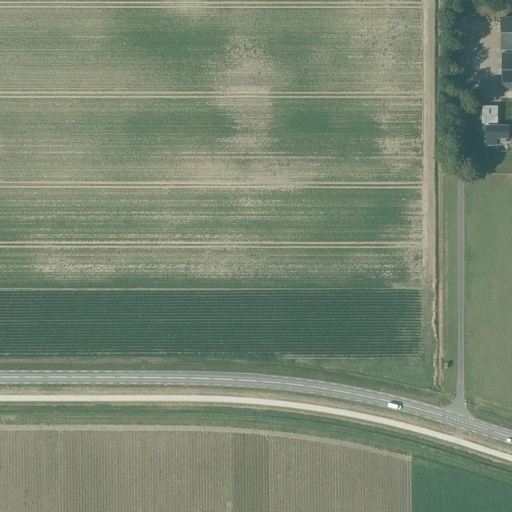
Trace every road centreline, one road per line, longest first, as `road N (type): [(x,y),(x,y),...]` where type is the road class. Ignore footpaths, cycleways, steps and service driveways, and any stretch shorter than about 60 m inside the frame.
road 1 (secondary): [(511,437),(303,386),(0,377)]
road 2 (unknown): [(458,421),(458,96),(462,77),(491,45)]
